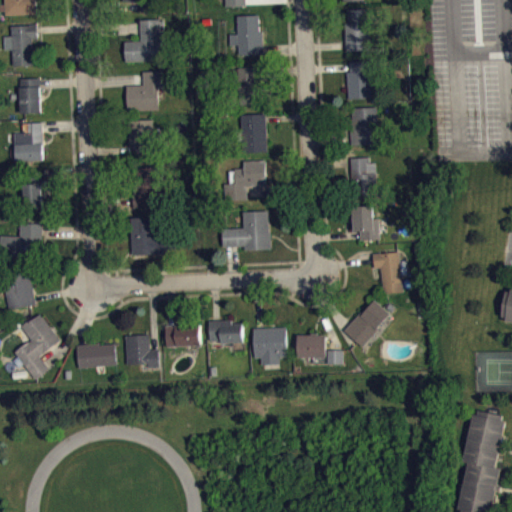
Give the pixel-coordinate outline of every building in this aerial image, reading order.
[(5,0),(6,14),(37,13),(36,0),(5,0)] [(141,0),(141,11),(159,10),(158,0),(141,0)] [(227,0),(228,13),(248,12),(247,0),(227,0)] [(345,0),(346,8),(367,7),(366,0),(345,0)] [(348,8),(349,22),(346,22),(347,50),(377,48),(375,7),(348,8)] [(238,15),(259,14),(260,29),(263,30),(264,54),(240,54),(240,44),(230,45),(230,33),(239,33),(238,15)] [(125,40),(126,61),(174,59),(174,37),(161,38),(161,29),(167,29),(166,17),(140,19),(141,40),(125,40)] [(11,25),(12,35),(6,35),(7,49),(13,49),(13,63),(33,63),(32,38),(38,37),(38,24),(11,25)] [(351,60),(371,60),(374,96),(349,97),(348,71),(351,71),(351,60)] [(239,67),(241,103),(269,102),(266,65),(239,67)] [(127,84),(129,110),(158,108),(158,86),(164,85),(163,69),(143,71),(144,83),(127,84)] [(21,112),(41,111),(40,77),(20,77),(21,112)] [(352,143),(351,107),(378,106),(380,143),(352,143)] [(242,113),(266,113),(269,150),(243,151),(242,113)] [(130,120),(130,145),(133,145),(134,153),(155,153),(153,118),(130,120)] [(16,161),(43,159),(42,121),(23,122),(23,132),(15,132),(16,161)] [(351,157),(370,156),(371,162),(377,162),(378,194),(354,195),(351,157)] [(267,159),(267,184),(247,185),(248,199),(231,199),(230,170),(236,170),(236,168),(245,167),(245,159),(267,159)] [(134,207),(163,205),(162,169),(155,168),(155,165),(132,166),(134,207)] [(47,171),(24,172),(25,209),(48,209),(47,171)] [(355,230),(355,206),(376,206),(376,217),(380,217),(380,238),(362,239),(361,230),(355,230)] [(224,227),(224,246),(246,245),(246,249),(272,247),(270,209),(244,211),(245,226),(224,227)] [(133,254),(132,216),(153,216),(154,229),(154,235),(178,235),(179,253),(133,254)] [(43,223),(22,222),(21,235),(2,235),(0,257),(41,258),(43,223)] [(376,267),(382,266),(385,292),(405,290),(403,274),(409,274),(407,259),(401,260),(400,250),(375,252),(376,267)] [(11,308),(37,303),(32,277),(30,277),(27,265),(3,271),(11,308)] [(345,329),(364,345),(378,329),(377,328),(391,312),(377,299),(365,312),(363,310),(345,329)] [(22,325),(41,312),(61,339),(40,354),(50,368),(36,378),(24,364),(20,367),(15,360),(20,356),(15,351),(32,339),(22,325)] [(243,322),(244,341),(222,342),(222,339),(211,339),(210,320),(232,319),(232,323),(243,322)] [(168,345),(202,343),(200,322),(167,324),(168,345)] [(255,327),(255,356),(262,356),(262,363),(281,363),(281,356),(289,356),(287,326),(255,327)] [(298,334),(299,355),(328,356),(328,362),(344,362),(343,349),(328,349),(327,334),(319,334),(319,332),(312,332),(312,334),(298,334)] [(127,334),(128,362),(148,362),(149,365),(160,365),(159,349),(151,349),(150,334),(127,334)] [(114,343),(116,363),(79,367),(78,343),(100,341),(100,344),(114,343)] [(330,370),(346,371),(346,357),(330,357),(330,370)] [(479,409),(503,414),(505,419),(500,447),(497,465),(501,466),(498,482),(502,483),(501,488),(500,491),(495,490),(490,511),(461,511),(463,509),(458,508),(469,462),(464,460),(475,413),(478,414),(479,409)]
